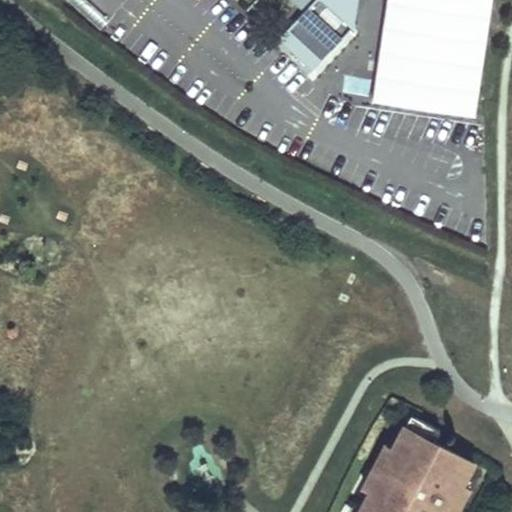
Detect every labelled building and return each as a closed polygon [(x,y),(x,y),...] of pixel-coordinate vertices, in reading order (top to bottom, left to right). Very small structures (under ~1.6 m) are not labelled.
[(295,0),(304,8),(312,0),(295,0)] [(493,0),(392,0),(382,84),(481,97),(493,0)] [(448,511),(450,511),(454,503),(463,485),(474,463),(435,442),(441,431),(412,416),(395,447),(386,465),(382,473),(373,490),(361,511),(448,511)] [(395,447),(387,443),(378,461),(386,465),(395,447)] [(382,473),(374,469),(365,486),(373,490),(382,473)] [(471,489),(463,485),(454,503),(461,507),(471,489)]
